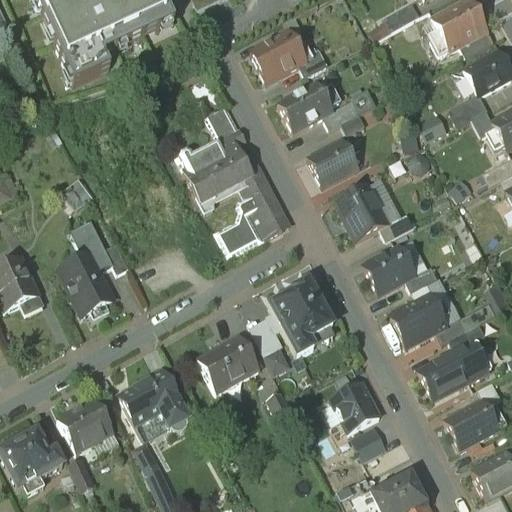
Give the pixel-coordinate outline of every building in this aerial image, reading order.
[(29,0),(35,11),(41,8),(46,18),(40,21),(48,39),(54,36),(59,46),(52,49),(65,76),(71,73),(78,87),(71,89),(72,92),(108,75),(102,61),(143,42),(140,36),(170,22),(159,0),(110,0),(107,2),(105,0),(29,0)] [(187,0),(196,17),(231,0),(187,0)] [(469,6),(431,27),(436,36),(427,40),(438,61),(447,56),(448,57),(457,52),(485,36),(469,6)] [(410,9),(382,24),(390,38),(418,23),(410,9)] [(485,36),(457,52),(464,64),(492,49),(485,36)] [(288,37),(249,58),(265,90),(298,73),(305,69),(305,68),(311,64),(309,60),(304,49),(297,53),(288,37)] [(326,72),(317,55),(309,60),(311,64),(305,68),(305,69),(298,73),(303,84),(326,72)] [(497,58),(462,76),(477,103),(511,84),(497,58)] [(189,90),(202,115),(223,104),(210,79),(189,90)] [(315,89),(276,110),(292,140),(322,124),(331,119),(331,117),(328,113),(338,108),(330,94),(321,99),(315,89)] [(350,107),(331,117),(331,119),(322,124),(328,137),(340,131),(339,130),(357,121),(375,111),(366,95),(348,105),(350,107)] [(480,106),(449,122),(456,135),(487,118),(480,106)] [(225,112),(203,124),(216,148),(238,136),(225,112)] [(511,117),(490,129),(494,137),(486,141),(494,155),(502,151),(506,158),(511,154),(511,117)] [(357,121),(339,130),(340,131),(345,141),(363,132),(357,121)] [(434,124),(417,132),(425,147),(441,139),(434,124)] [(238,136),(216,148),(222,159),(235,152),(244,147),(238,136)] [(248,176),(235,152),(222,159),(216,148),(212,150),(210,146),(192,155),(192,154),(184,152),(176,157),(174,164),(195,204),(209,197),(213,205),(214,204),(213,203),(236,191),(243,204),(237,207),(235,213),(238,219),(235,227),(213,238),(227,266),(282,236),(276,226),(283,222),(276,206),(275,206),(257,171),(248,176)] [(341,147),(306,166),(321,194),(357,176),(341,147)] [(415,162),(411,165),(409,170),(411,176),(421,179),(426,175),(427,170),(425,165),(421,162),(415,162)] [(511,167),(510,164),(481,180),(488,194),(511,180),(511,167)] [(2,185),(0,186),(0,208),(10,203),(2,185)] [(366,194),(386,231),(399,224),(379,187),(366,194)] [(89,204),(77,188),(64,197),(76,214),(89,204)] [(366,194),(334,211),(341,225),(346,235),(354,249),(377,236),(386,232),(386,231),(366,194)] [(399,224),(386,231),(386,232),(377,236),(385,249),(413,234),(406,221),(399,224)] [(104,255),(90,227),(79,232),(69,238),(78,257),(74,258),(78,266),(88,261),(98,279),(111,273),(113,272),(104,255)] [(130,273),(171,249),(161,231),(120,255),(130,273)] [(398,254),(412,282),(426,275),(411,247),(398,254)] [(115,250),(104,255),(113,272),(111,273),(115,280),(127,274),(115,250)] [(398,254),(362,273),(377,301),(403,288),(412,282),(398,254)] [(78,266),(58,276),(81,322),(112,307),(98,279),(88,261),(78,266)] [(20,264),(0,273),(0,311),(3,318),(20,311),(24,320),(41,312),(36,303),(37,302),(20,264)] [(426,275),(412,282),(403,288),(410,301),(437,287),(430,273),(426,275)] [(292,299),(267,313),(272,321),(265,324),(274,340),(280,336),(295,364),(312,354),(307,345),(331,332),(307,288),(291,297),(292,299)] [(427,304),(389,324),(405,354),(443,334),(438,325),(447,321),(440,309),(432,313),(427,304)] [(488,310),(458,325),(464,338),(494,322),(488,310)] [(238,342),(196,366),(215,401),(258,377),(238,342)] [(470,350),(451,359),(451,360),(417,378),(432,406),(466,389),(466,390),(486,379),(470,350)] [(284,370),(275,352),(264,358),(274,376),(284,370)] [(161,378),(143,388),(143,389),(117,403),(134,433),(160,419),(168,434),(185,425),(177,410),(178,409),(161,378)] [(360,389),(329,406),(347,440),(378,424),(360,389)] [(477,398),(482,407),(486,416),(495,412),(500,409),(491,390),(477,398)] [(294,428),(279,399),(265,406),(279,435),(294,428)] [(93,407),(56,427),(75,461),(112,441),(93,407)] [(482,407),(443,427),(459,458),(498,437),(497,436),(505,432),(495,412),(486,416),(482,407)] [(372,435),(350,446),(362,467),(383,456),(372,435)] [(35,438),(0,457),(0,465),(17,496),(62,472),(54,457),(48,461),(35,438)] [(166,493),(158,477),(159,476),(144,450),(132,457),(146,483),(144,483),(157,511),(174,511),(171,503),(172,503),(167,492),(166,493)] [(506,461),(492,468),(492,467),(482,473),(470,479),(486,508),(511,493),(511,468),(510,469),(506,461)] [(93,493),(80,465),(67,471),(80,499),(93,493)] [(424,511),(407,478),(369,498),(368,499),(369,500),(348,511),(349,511),(424,511)] [(363,486),(332,502),(336,511),(349,511),(348,511),(369,500),(368,499),(369,498),(363,486)]
